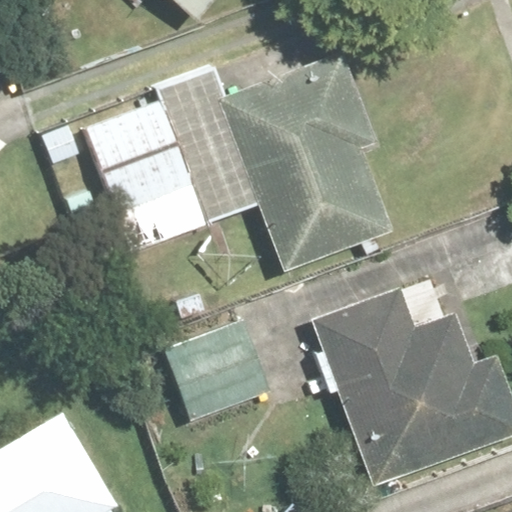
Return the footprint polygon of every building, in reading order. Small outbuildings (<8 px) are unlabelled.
[(169,0),(184,12),(194,0),(169,0)] [(202,93),(268,263),(372,223),(341,144),(356,138),(326,62),(284,78),(278,64),(202,93)] [(76,124),(120,249),(196,222),(151,98),(76,124)] [(295,314),(354,480),(507,426),(483,357),(454,367),(434,311),(397,324),(382,283),(295,314)] [(232,319),(153,345),(177,418),(257,392),(232,319)] [(39,408),(0,431),(0,511),(63,511),(92,495),(39,408)]
